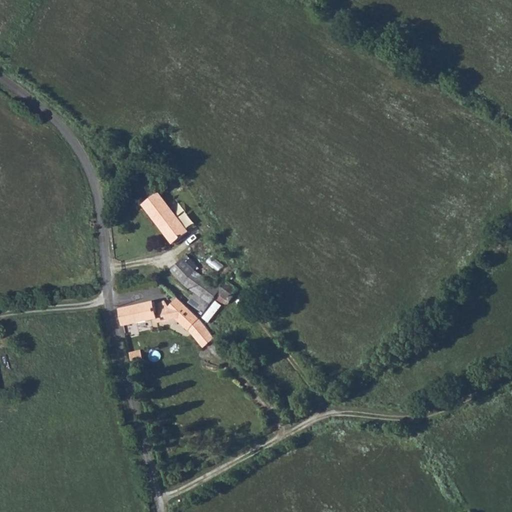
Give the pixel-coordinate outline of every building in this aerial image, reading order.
[(174,244),(190,232),(159,193),(143,205),(174,244)] [(227,305),(229,304),(239,290),(227,281),(223,286),(220,290),(184,259),(172,271),(184,284),(196,293),(211,303),(214,299),(227,305)] [(155,302),(120,309),(124,326),(156,320),(157,324),(177,320),(190,332),(204,348),(216,339),(205,323),(197,315),(177,298),(170,307),(166,301),(158,303),(159,305),(156,305),(155,302)] [(205,318),(211,322),(223,304),(216,300),(205,318)] [(140,332),(138,324),(125,326),(126,334),(140,332)] [(8,350),(0,351),(0,390),(16,387),(8,350)]
